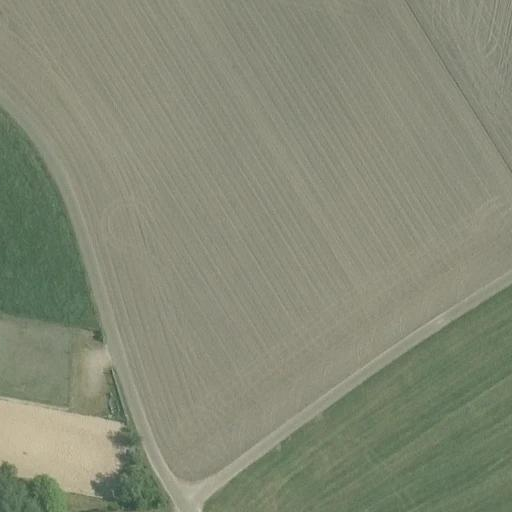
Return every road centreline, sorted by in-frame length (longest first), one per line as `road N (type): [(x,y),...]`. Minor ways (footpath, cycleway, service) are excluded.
road 1 (unclassified): [(180,506),(138,433),(58,190),(21,125),(0,106)]
road 2 (unclassified): [(180,506),(391,354),(511,279)]
